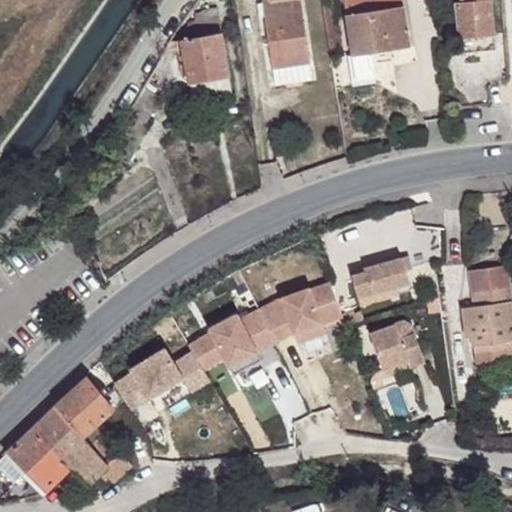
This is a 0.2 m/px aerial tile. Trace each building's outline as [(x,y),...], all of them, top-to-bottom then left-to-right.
[(263,0),(276,85),(313,80),(301,0),(263,0)] [(344,0),(352,50),(370,48),(371,53),(409,47),(401,0),(344,0)] [(492,0),(467,0),(467,1),(456,2),(460,38),(462,53),(480,52),(479,37),(496,35),(492,0)] [(182,39),(190,84),(230,76),(221,32),(218,17),(192,22),(195,37),(182,39)] [(496,35),(479,37),(480,52),(497,50),(496,35)] [(371,53),(370,48),(352,50),(356,73),(374,71),(371,53)] [(230,76),(190,84),(194,99),(232,93),(230,76)] [(144,87),(119,127),(128,133),(137,118),(146,123),(161,97),(144,87)] [(367,271),(352,274),(360,304),(375,300),(373,293),(397,286),(410,283),(403,257),(366,267),(367,271)] [(461,308),(465,338),(472,337),(474,354),(490,352),(491,362),(511,358),(511,301),(508,265),(469,270),(474,306),(461,308)] [(205,369),(293,331),(307,362),(332,351),(321,324),(343,315),(326,276),(310,283),(309,279),(238,310),(236,305),(203,320),(209,333),(170,349),(166,340),(125,358),(130,370),(115,377),(127,406),(156,394),(161,405),(211,383),(205,369)] [(397,286),(373,293),(375,300),(399,293),(397,286)] [(403,321),(395,324),(399,338),(414,334),(411,325),(403,321)] [(395,324),(369,333),(382,369),(407,360),(410,367),(424,362),(414,334),(399,338),(395,324)] [(474,354),(475,363),(491,362),(490,352),(474,354)] [(407,360),(382,369),(384,376),(410,367),(407,360)] [(84,437),(96,426),(115,409),(86,376),(56,405),(74,425),(84,437)] [(6,453),(25,472),(74,425),(56,405),(6,453)] [(25,472),(46,493),(71,468),(89,486),(103,472),(114,484),(133,465),(121,451),(120,452),(96,426),(84,437),(74,425),(25,472)]
